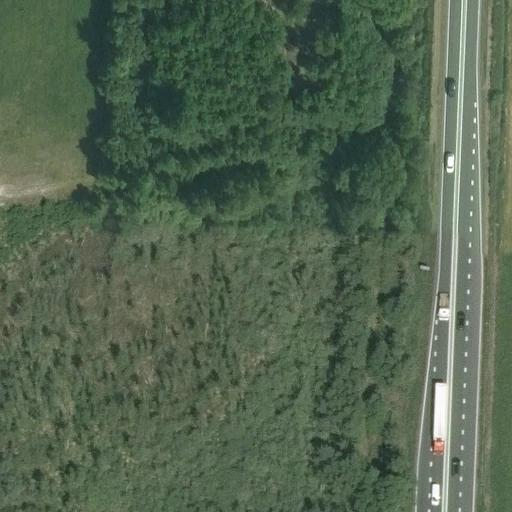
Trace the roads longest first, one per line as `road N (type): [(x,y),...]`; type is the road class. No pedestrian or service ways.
road 1 (track): [(344,511),(395,71),(384,27),(356,0)]
road 2 (trunk): [(442,511),(463,0)]
